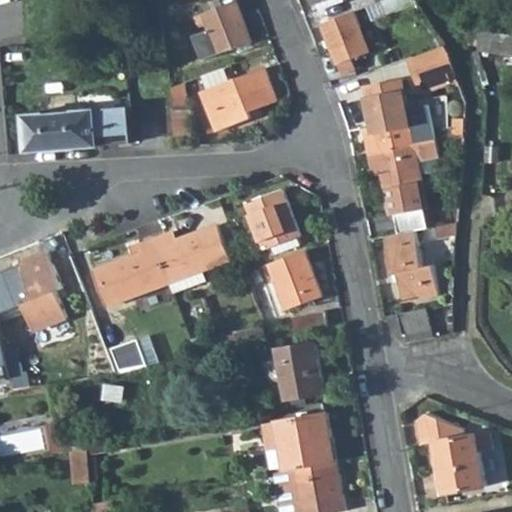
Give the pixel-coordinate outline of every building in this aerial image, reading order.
[(314,0),(316,4),(320,3),(323,11),(347,2),(346,0),(314,0)] [(251,41),(237,1),(206,12),(212,29),(194,36),(203,60),(238,46),(251,41)] [(355,11),(324,24),(339,63),(347,61),(349,67),(355,65),(353,59),(370,53),(355,11)] [(481,49),(511,52),(511,30),(483,28),(481,49)] [(254,47),(251,41),(238,46),(241,53),(254,47)] [(453,53),(447,44),(418,55),(428,83),(459,71),(453,53)] [(278,102),(265,67),(230,81),(225,68),(204,76),(208,88),(203,90),(218,131),(254,118),(251,111),(278,102)] [(365,139),(368,152),(416,143),(402,77),(366,85),(375,126),(377,137),(365,139)] [(189,110),(180,84),(171,88),(174,111),(175,143),(190,142),(189,110)] [(78,145),(134,143),(132,107),(27,113),(28,148),(50,147),(51,149),(78,147),(78,145)] [(363,129),(365,139),(377,137),(375,126),(363,129)] [(416,143),(368,152),(370,164),(373,175),(385,173),(394,213),(429,206),(420,161),(441,157),(438,139),(416,143)] [(281,191),(247,204),(266,251),(273,248),(297,238),(299,237),(281,191)] [(422,213),(426,229),(435,228),(458,224),(456,207),(422,213)] [(438,240),(460,236),(461,223),(458,224),(435,228),(438,240)] [(174,231),(152,239),(168,284),(171,283),(203,271),(231,260),(218,226),(178,241),(174,231)] [(422,267),(416,231),(385,236),(392,274),(397,273),(403,301),(439,294),(433,265),(422,267)] [(300,245),(297,238),(273,248),(276,255),(300,245)] [(107,306),(168,284),(152,239),(140,244),(144,255),(133,259),(94,273),(107,306)] [(129,248),(133,259),(144,255),(140,244),(129,248)] [(322,298),(305,252),(270,265),(285,311),(322,298)] [(50,254),(21,264),(34,300),(24,303),(34,330),(67,318),(58,292),(63,289),(50,254)] [(207,282),(203,271),(171,283),(175,294),(207,282)] [(430,312),(401,318),(404,336),(433,331),(430,312)] [(292,318),(295,336),(328,329),(324,313),(292,318)] [(231,337),(235,347),(263,342),(258,328),(230,334),(231,337)] [(231,337),(220,339),(223,350),(235,347),(231,337)] [(0,380),(10,377),(3,351),(0,339),(0,380)] [(203,342),(206,353),(223,350),(220,339),(203,342)] [(111,351),(118,370),(144,365),(136,342),(111,351)] [(280,348),(288,399),(326,392),(318,342),(280,348)] [(13,349),(3,351),(10,377),(13,390),(31,386),(28,372),(19,374),(13,349)] [(41,399),(40,385),(31,386),(13,390),(14,400),(15,404),(41,399)] [(288,467),(288,470),(294,469),(338,462),(329,413),(280,421),(285,450),(288,467)] [(491,433),(437,441),(446,493),(487,487),(482,452),(494,449),(491,433)] [(92,479),(89,447),(73,450),(75,480),(92,479)] [(274,469),(288,467),(285,450),(271,452),(274,469)] [(345,511),(347,511),(338,462),(294,469),(288,470),(278,472),(283,511),(345,511)] [(116,511),(115,499),(94,502),(94,511),(116,511)]
